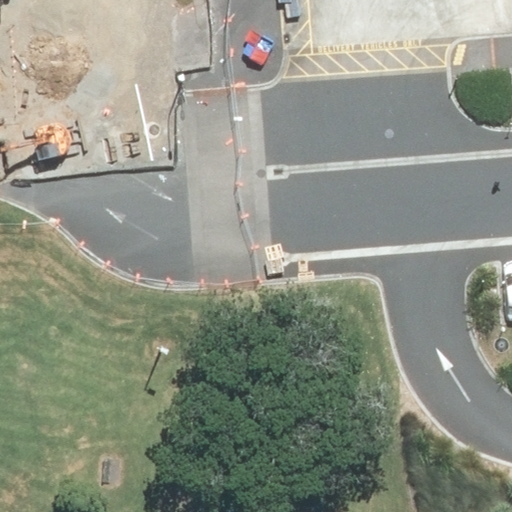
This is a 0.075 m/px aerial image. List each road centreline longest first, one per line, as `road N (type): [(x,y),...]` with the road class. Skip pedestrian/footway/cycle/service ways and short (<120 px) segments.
road 1 (unknown): [(511,357),(468,251),(420,191)]
road 2 (residential): [(0,156),(183,139)]
road 3 (residential): [(170,0),(183,139)]
